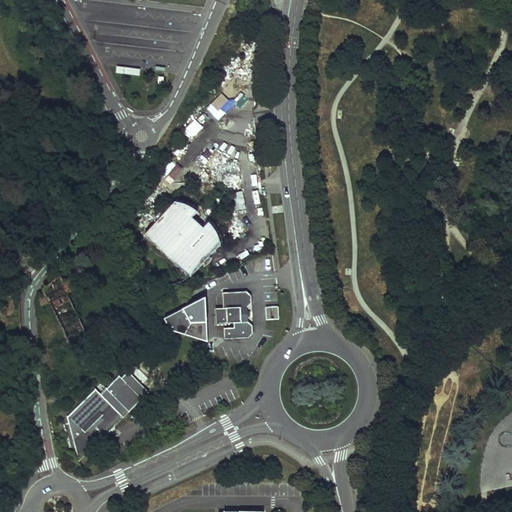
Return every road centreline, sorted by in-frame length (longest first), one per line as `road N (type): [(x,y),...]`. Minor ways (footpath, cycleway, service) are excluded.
road 1 (residential): [(58,480),(43,424),(34,291),(136,157),(141,137)]
road 2 (tertiary): [(301,265),(281,108),(288,8)]
road 3 (residential): [(270,382),(226,424),(98,485),(75,486)]
road 4 (residential): [(87,511),(232,436),(290,426)]
road 5 (residential): [(141,137),(176,104),(222,0)]
road 6 (residential): [(58,0),(117,115),(141,137)]
road 7 (unknown): [(237,251),(269,221),(229,144)]
